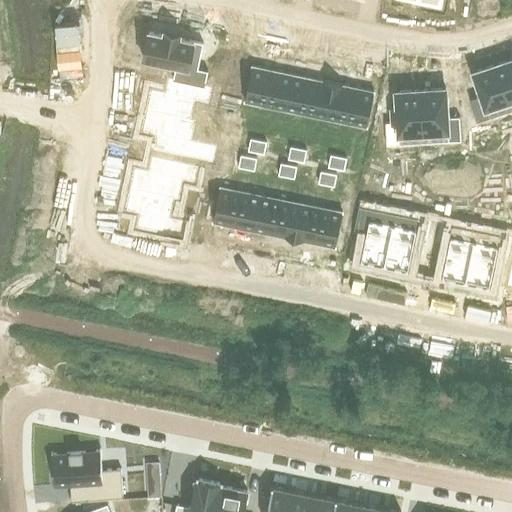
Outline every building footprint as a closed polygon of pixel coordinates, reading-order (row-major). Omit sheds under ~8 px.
[(418,0),(418,5),(426,6),(426,7),(431,8),(440,10),(441,0),(418,0)] [(149,30),(143,57),(176,64),(173,78),(205,84),(208,69),(198,67),(203,41),(180,36),(180,33),(164,29),(163,33),(149,30)] [(511,57),(496,63),(511,108),(511,107),(511,57)] [(481,93),(470,97),(477,120),(511,108),(496,63),(473,70),(481,93)] [(252,64),(245,99),(266,104),(273,69),(252,64)] [(273,69),(266,104),(286,108),(293,73),(273,69)] [(293,73),(286,108),(306,112),(313,77),(293,73)] [(227,75),(224,89),(236,91),(239,77),(227,75)] [(147,104),(146,110),(195,120),(195,119),(191,118),(192,113),(194,100),(208,103),(212,86),(168,77),(165,91),(160,90),(150,88),(147,104)] [(313,77),(306,112),(326,116),(333,81),(313,77)] [(333,81),(326,116),(346,121),(353,85),(333,81)] [(353,85),(346,121),(366,125),(374,90),(353,85)] [(446,87),(421,88),(424,141),(461,139),(459,115),(447,115),(446,87)] [(393,120),(386,121),(387,143),(424,141),(421,88),(396,90),(397,106),(392,107),(393,120)] [(144,116),(141,131),(150,133),(155,134),(152,148),(152,149),(213,162),(217,145),(191,139),(195,120),(146,110),(144,116)] [(476,131),(468,132),(469,145),(480,144),(476,131)] [(256,150),(259,138),(251,136),(248,148),(256,150)] [(264,152),(267,140),(259,138),(256,150),(264,152)] [(298,146),(290,144),(288,156),(296,158),(298,146)] [(298,146),(296,158),(304,160),(307,148),(298,146)] [(238,165),(246,166),(249,154),(241,153),(238,165)] [(331,153),(328,165),(336,166),(338,154),(331,153)] [(246,166),(254,168),(257,156),(249,154),(246,166)] [(336,166),(344,168),(347,156),(338,154),(336,166)] [(131,182),(129,188),(178,198),(182,180),(194,182),(198,165),(151,155),(151,156),(148,170),(139,168),(133,166),(130,182),(131,182)] [(286,175),(289,163),(281,161),(278,173),(286,175)] [(289,163),(286,175),(294,176),(297,164),(289,163)] [(208,167),(205,177),(217,179),(219,170),(208,167)] [(318,181),(326,183),(329,171),(321,169),(318,181)] [(337,172),(329,171),(326,183),(334,184),(337,172)] [(446,180),(442,199),(458,203),(462,183),(446,180)] [(220,185),(213,220),(234,224),(242,189),(220,185)] [(128,194),(124,210),(133,212),(139,213),(136,227),(182,237),(183,236),(192,238),(194,228),(185,226),(186,220),(170,216),(174,199),(178,200),(178,198),(129,188),(128,194)] [(242,189),(234,224),(254,228),(262,193),(242,189)] [(302,201),(294,237),(314,241),(322,206),(321,205),(312,204),(314,194),(303,192),(301,201),(302,201)] [(262,193),(254,228),(274,232),(282,197),(262,193)] [(282,197),(274,232),(294,237),(302,201),(282,197)] [(365,231),(359,259),(384,264),(395,212),(372,207),(358,204),(353,228),(365,231)] [(322,206),(314,241),(335,245),(342,210),(322,206)] [(418,216),(395,212),(384,264),(409,269),(415,240),(426,243),(431,219),(418,216)] [(465,280),(476,228),(453,224),(439,221),(435,245),(446,247),(440,275),(465,280)] [(476,228),(465,280),(490,285),(496,257),(508,259),(511,237),(511,235),(499,233),(476,228)] [(53,451),(51,451),(54,485),(55,485),(55,484),(70,483),(86,482),(88,497),(123,495),(121,467),(102,468),(101,447),(99,447),(99,449),(53,452),(53,451)] [(177,502),(174,511),(215,511),(222,484),(219,483),(220,481),(199,477),(199,479),(196,479),(191,505),(177,502)] [(161,481),(149,482),(150,494),(162,493),(161,481)] [(222,484),(215,511),(242,511),(247,489),(222,484)] [(272,484),(266,511),(289,511),(294,488),(272,484)] [(294,488),(289,511),(311,511),(315,493),(294,488)] [(315,493),(311,511),(333,511),(336,497),(315,493)] [(336,497),(333,511),(355,511),(358,501),(336,497)] [(358,501),(355,511),(377,511),(379,506),(358,501)] [(83,511),(111,511),(108,502),(83,511)]
